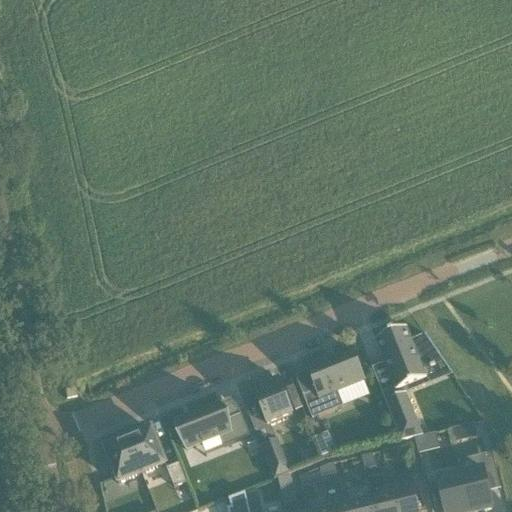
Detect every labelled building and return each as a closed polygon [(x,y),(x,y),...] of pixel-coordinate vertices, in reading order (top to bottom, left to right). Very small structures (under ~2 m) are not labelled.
[(406,330),(375,342),(396,394),(426,382),(422,372),(443,364),(425,337),(411,343),(406,330)] [(364,383),(351,352),(334,359),(333,358),(332,358),(333,359),(325,362),(325,361),(324,362),(324,363),(307,370),(316,393),(304,397),(303,396),(302,396),(312,421),(343,409),(337,394),(364,383)] [(292,419),(278,381),(253,391),(268,428),(292,419)] [(406,395),(385,404),(401,443),(414,440),(423,438),(406,395)] [(183,421),(175,425),(186,453),(219,439),(223,449),(250,439),(241,416),(226,422),(220,407),(218,408),(217,406),(202,412),(203,414),(184,421),(184,419),(183,419),(183,421)] [(461,429),(449,432),(452,445),(465,442),(461,429)] [(152,432),(128,441),(142,477),(166,467),(152,432)] [(328,433),(314,439),(320,456),(335,450),(328,433)] [(423,438),(414,440),(418,457),(436,453),(432,436),(423,438)] [(128,441),(104,451),(118,486),(142,477),(128,441)] [(258,442),(249,446),(252,455),(262,451),(261,449),(258,442)] [(290,476),(276,443),(261,449),(262,451),(274,483),(290,476)] [(364,472),(376,469),(373,457),(361,460),(364,472)] [(179,466),(167,471),(174,490),(186,485),(179,466)] [(491,511),(493,511),(483,472),(460,478),(468,511),(491,511)] [(312,475),(299,479),(301,489),(314,486),(312,475)] [(468,511),(460,478),(437,483),(443,511),(468,511)] [(392,496),(396,511),(418,511),(412,485),(391,491),(392,496)] [(256,492),(247,495),(250,506),(259,504),(256,492)] [(227,511),(249,511),(245,495),(229,501),(231,510),(227,511)] [(396,511),(392,496),(371,501),(373,511),(396,511)] [(373,511),(371,501),(350,506),(351,511),(373,511)]
